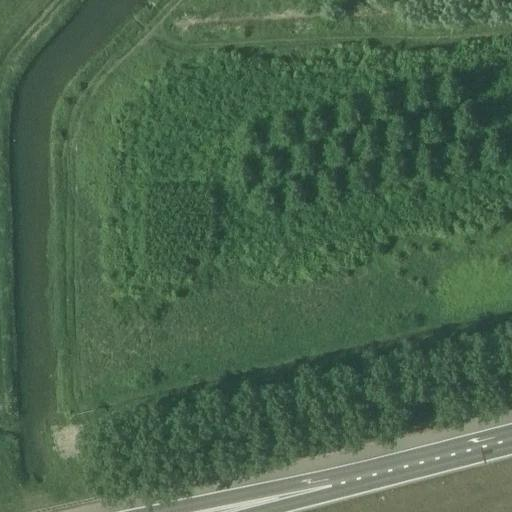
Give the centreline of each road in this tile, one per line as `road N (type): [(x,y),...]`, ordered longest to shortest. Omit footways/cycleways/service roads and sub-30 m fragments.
road 1 (motorway): [(511,449),(335,492)]
road 2 (motorway): [(335,492),(199,511)]
